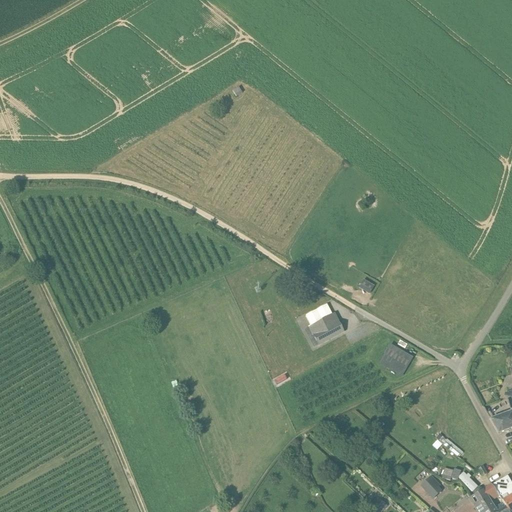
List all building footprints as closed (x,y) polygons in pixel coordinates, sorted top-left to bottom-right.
[(364,280),(359,288),(371,294),(376,286),(364,280)] [(304,331),(313,348),(343,332),(334,315),(304,331)] [(383,361),(403,373),(412,358),(392,346),(383,361)] [(511,390),(505,393),(510,412),(504,414),(504,415),(490,420),(498,434),(511,428),(511,390)] [(437,441),(432,446),(437,451),(442,445),(437,441)] [(478,470),(482,477),(487,475),(482,467),(478,470)] [(453,471),(445,469),(442,479),(450,481),(453,471)] [(458,478),(472,493),(478,488),(469,479),(471,477),(468,474),(466,476),(463,473),(458,478)] [(430,478),(420,487),(430,497),(439,488),(430,478)] [(493,485),(510,511),(511,511),(511,485),(509,487),(504,478),(493,485)] [(493,485),(483,491),(488,498),(497,492),(493,485)] [(495,511),(482,491),(469,499),(477,511),(495,511)] [(378,511),(381,511),(387,506),(379,500),(373,507),(378,511)]
